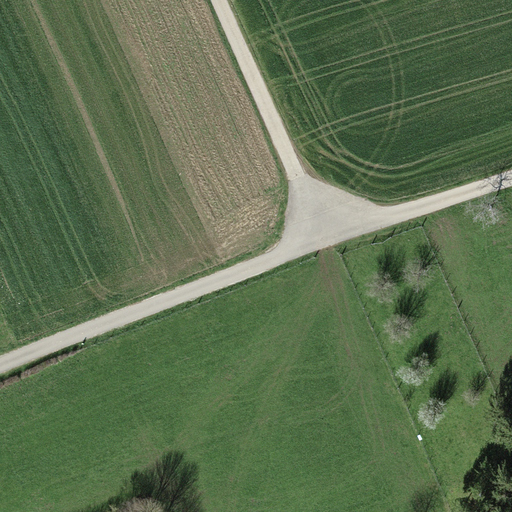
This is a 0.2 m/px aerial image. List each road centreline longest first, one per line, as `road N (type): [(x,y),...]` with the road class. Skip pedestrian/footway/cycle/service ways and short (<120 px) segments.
road 1 (residential): [(0,371),(321,239),(511,179)]
road 2 (track): [(321,239),(215,0)]
